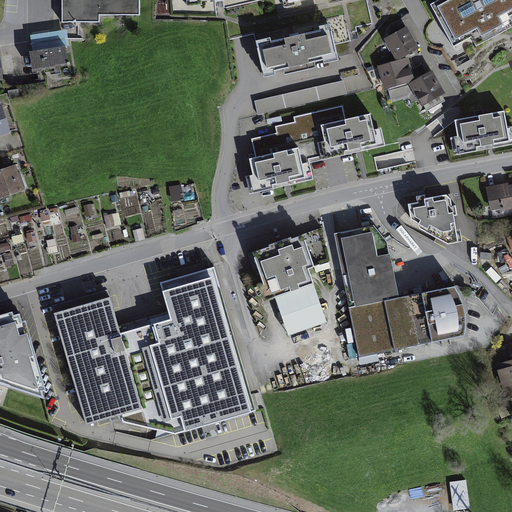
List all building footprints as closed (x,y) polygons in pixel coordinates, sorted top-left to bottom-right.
[(140,16),(139,0),(62,0),(62,23),(100,23),(100,16),(140,16)] [(252,0),(185,0),(187,8),(252,1),(252,0)] [(511,0),(445,0),(430,8),(452,49),(511,17),(511,0)] [(330,24),(252,42),(261,79),(339,62),(330,24)] [(406,29),(384,41),(396,62),(418,49),(406,29)] [(73,42),(32,48),(35,69),(76,63),(73,42)] [(407,61),(377,69),(383,90),(413,82),(407,61)] [(408,86),(421,109),(444,96),(430,73),(408,86)] [(343,80),(255,100),(258,114),(347,94),(343,80)] [(4,105),(0,105),(0,129),(9,127),(4,105)] [(296,149),(303,179),(313,177),(310,160),(325,156),(319,126),(345,120),(343,108),(295,118),(296,124),(276,128),(278,135),(251,141),(255,158),(296,149)] [(505,113),(455,122),(461,151),(510,142),(505,113)] [(375,146),(368,115),(345,120),(319,126),(325,156),(375,146)] [(303,179),(296,149),(255,158),(247,160),(253,190),(286,182),(303,179)] [(0,197),(28,188),(20,163),(0,169),(0,197)] [(173,198),(183,198),(182,183),(172,184),(173,198)] [(509,185),(487,189),(492,219),(511,215),(511,186),(509,187),(509,185)] [(417,202),(407,204),(410,219),(417,223),(419,228),(448,244),(458,242),(453,216),(457,215),(453,192),(426,197),(425,194),(415,196),(417,202)] [(107,214),(110,225),(122,222),(119,210),(107,214)] [(373,228),(333,236),(349,309),(399,299),(387,244),(373,228)] [(267,248),(250,254),(262,287),(268,285),(286,336),(325,323),(306,270),(313,268),(302,236),(290,241),(289,238),(266,246),(267,248)] [(491,263),(493,252),(482,250),(481,262),(491,263)] [(158,284),(167,316),(118,331),(142,411),(120,417),(122,425),(175,436),(253,413),(214,268),(158,284)] [(349,309),(359,359),(462,338),(463,320),(459,299),(452,288),(399,299),(349,309)] [(109,298),(51,314),(84,427),(120,417),(142,411),(118,331),(109,298)] [(0,387),(45,402),(23,322),(0,328),(0,387)] [(511,398),(511,359),(496,365),(508,400),(511,398)] [(466,479),(449,482),(453,511),(470,508),(466,479)]
